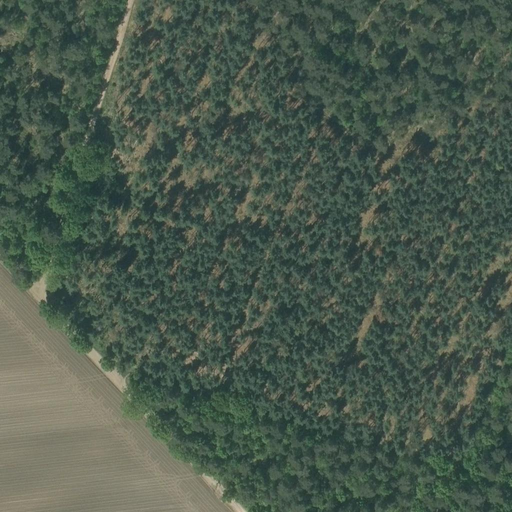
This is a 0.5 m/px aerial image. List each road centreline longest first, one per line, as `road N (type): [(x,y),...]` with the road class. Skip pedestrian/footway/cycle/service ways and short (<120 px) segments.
road 1 (track): [(342,0),(352,142),(254,407),(140,374),(112,375)]
road 2 (track): [(38,293),(127,0)]
road 3 (track): [(254,407),(459,467)]
road 4 (track): [(112,375),(239,511)]
road 5 (track): [(459,467),(511,331)]
